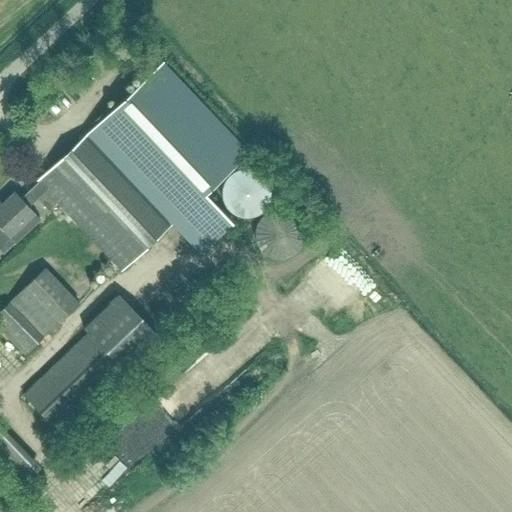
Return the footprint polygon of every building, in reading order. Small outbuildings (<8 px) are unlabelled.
[(36,181),(19,198),(13,192),(0,204),(0,203),(0,229),(7,237),(33,213),(27,206),(36,198),(58,222),(30,248),(71,292),(85,279),(108,257),(120,270),(168,224),(201,193),(244,153),(159,63),(36,181)] [(248,168),(244,167),(240,167),(236,168),(232,170),(229,172),(226,175),(223,178),(221,182),(220,186),(219,190),(219,194),(220,198),(221,202),(223,205),(226,208),(229,211),(232,213),(236,215),(240,216),(245,216),(249,216),(253,215),(257,213),(260,210),(263,207),(265,204),(267,200),(268,196),(268,191),(268,187),(267,183),(265,179),(263,176),(260,173),(256,170),(252,169),(248,168)] [(257,219),(254,223),(252,230),(252,235),(253,241),(255,245),(259,251),(264,255),(270,257),(276,258),(282,258),(289,255),(295,251),(298,247),(301,243),(302,237),(303,231),(302,227),(301,223),(298,218),(293,214),(289,211),(284,209),(276,208),(270,209),(265,211),(259,216),(257,219)] [(372,313),(358,296),(375,283),(345,245),(291,287),(335,342),(372,313)] [(44,268),(0,309),(0,328),(23,353),(77,303),(44,268)] [(56,430),(120,368),(126,374),(161,341),(116,293),(81,327),(87,333),(22,394),(56,430)] [(253,307),(106,437),(126,459),(273,329),(253,307)]
